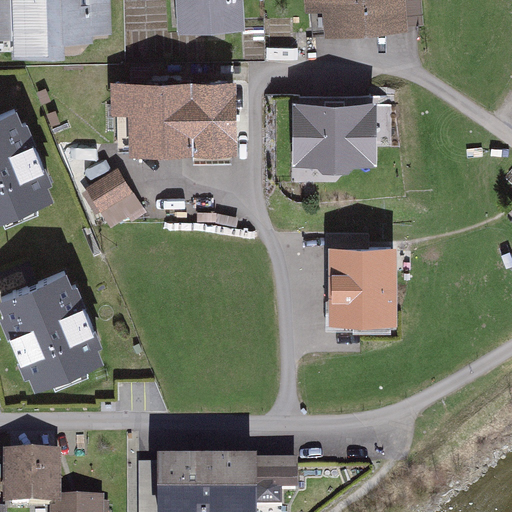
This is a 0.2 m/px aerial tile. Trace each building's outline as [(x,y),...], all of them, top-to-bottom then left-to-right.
[(102,0),(0,0),(0,59),(104,57),(102,0)] [(239,0),(172,0),(174,28),(241,25),(239,0)] [(408,0),(306,0),(309,34),(410,28),(408,0)] [(189,86),(119,87),(120,155),(190,154),(189,86)] [(361,102),(286,105),(289,166),(364,163),(361,102)] [(16,107),(0,113),(0,217),(53,196),(47,182),(52,180),(27,119),(22,121),(16,107)] [(113,173),(84,195),(100,215),(128,193),(113,173)] [(397,243),(328,244),(329,322),(398,321),(397,243)] [(67,271),(0,298),(0,302),(5,313),(0,315),(0,316),(25,377),(30,375),(36,388),(104,360),(98,346),(103,344),(78,283),(73,285),(67,271)] [(47,462),(0,461),(0,507),(47,508),(47,462)] [(285,463),(146,466),(146,511),(252,511),(252,492),(285,491),(285,463)] [(99,511),(100,500),(54,501),(54,511),(99,511)]
